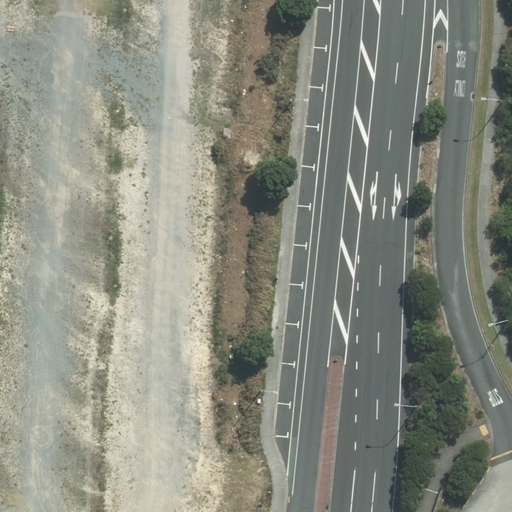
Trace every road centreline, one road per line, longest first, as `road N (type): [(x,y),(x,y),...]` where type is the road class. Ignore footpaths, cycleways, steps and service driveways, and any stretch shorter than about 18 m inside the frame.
road 1 (tertiary): [(301,511),(369,40)]
road 2 (tertiary): [(369,40),(371,364),(358,511)]
